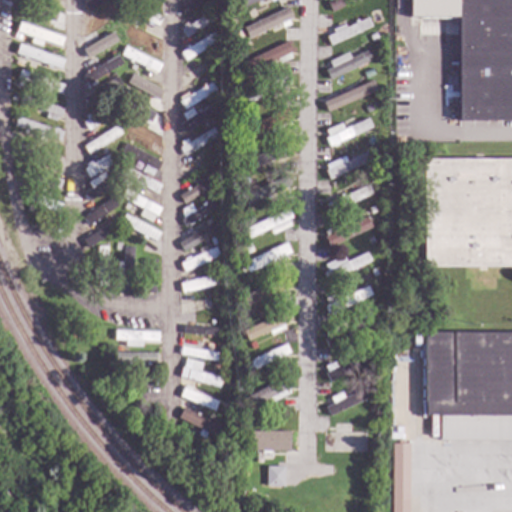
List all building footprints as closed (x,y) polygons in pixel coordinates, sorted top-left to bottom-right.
[(19,0),(62,14),(59,24),(50,21),(49,24),(44,22),(45,19),(21,11),(19,18),(13,17),(19,0)] [(105,0),(87,12),(82,4),(88,0),(105,0)] [(157,0),(157,2),(155,2),(153,8),(136,0),(157,0)] [(206,0),(184,13),(180,6),(190,0),(206,0)] [(266,0),(238,0),(242,9),(266,0)] [(355,0),(328,13),(324,5),(327,3),(325,0),(355,0)] [(511,0),(511,120),(456,120),(456,71),(443,71),(443,0),(511,0)] [(160,18),(156,27),(154,26),(151,33),(139,27),(141,21),(135,18),(135,20),(132,19),(133,17),(125,13),(130,3),(160,18)] [(122,16),(86,37),(81,28),(87,25),(86,22),(89,21),(90,22),(116,7),(122,16)] [(286,8),(290,18),(246,38),(241,28),(286,8)] [(215,20),(184,38),(179,30),(181,28),(180,26),(185,23),(186,26),(211,12),(215,20)] [(370,27),(328,46),(324,37),(332,33),(331,30),(342,25),(344,28),(366,18),(370,27)] [(62,37),(59,48),(14,33),(18,22),(62,37)] [(160,41),(152,57),(139,51),(142,44),(130,38),(130,39),(127,38),(127,37),(122,34),(126,25),(160,41)] [(112,33),(115,30),(120,39),(92,56),(86,59),(81,51),(87,47),(85,44),(97,37),(99,40),(108,35),(104,30),(109,28),(112,33)] [(219,40),(184,61),(179,53),(186,49),(185,47),(189,44),(190,46),(214,32),(219,40)] [(377,40),(370,43),(368,36),(374,33),(377,40)] [(291,52),(288,54),(290,58),(277,65),(275,60),(248,73),(243,62),(285,41),(291,52)] [(62,59),(59,70),(50,67),(49,69),(45,68),(46,65),(26,58),(25,61),(21,59),(22,57),(14,54),(17,44),(62,59)] [(159,64),(155,73),(153,72),(152,75),(141,70),(141,67),(131,62),(130,64),(128,63),(127,59),(118,55),(122,46),(159,64)] [(117,54),(111,58),(108,52),(113,49),(117,54)] [(215,54),(210,57),(207,52),(212,49),(215,54)] [(372,60),(327,81),(323,71),(329,68),(326,61),(345,52),(348,58),(367,49),(372,60)] [(121,64),(86,85),(81,76),(85,73),(84,71),(91,67),(92,70),(116,55),(121,64)] [(218,64),(183,84),(179,78),(185,75),(181,67),(194,60),(198,67),(199,66),(198,64),(205,59),(207,62),(214,57),(218,64)] [(22,62),(20,67),(12,64),(14,59),(22,62)] [(62,85),(59,94),(48,91),(48,93),(37,90),(38,86),(23,81),(21,88),(14,85),(19,70),(62,85)] [(159,89),(155,98),(119,80),(123,71),(159,89)] [(251,80),(245,83),(242,77),(248,74),(251,80)] [(289,84),(247,104),(243,96),(285,76),(289,84)] [(120,85),(87,106),(82,99),(90,94),(88,91),(92,89),(93,91),(115,77),(120,85)] [(218,89),(184,110),(178,101),(181,100),(179,97),(187,92),(189,95),(203,87),(202,85),(204,84),(206,86),(214,81),(218,89)] [(364,96),(326,113),(323,105),(360,87),(364,96)] [(62,109),(59,118),(56,117),(54,122),(44,118),(45,113),(17,103),(20,94),(62,109)] [(220,100),(216,102),(212,97),(216,94),(220,100)] [(160,114),(156,122),(150,119),(148,122),(145,120),(146,117),(126,108),(129,100),(160,114)] [(118,111),(86,131),(81,122),(85,119),(83,116),(95,109),(97,113),(113,103),(118,111)] [(217,112),(182,133),(178,125),(184,121),(180,114),(190,108),(194,115),(212,104),(217,112)] [(373,110),(366,113),(363,107),(370,104),(373,110)] [(289,120),(287,121),(289,125),(270,135),(268,130),(247,140),(242,129),(284,109),(289,120)] [(61,133),(58,141),(45,137),(43,142),(37,140),(39,135),(26,131),(25,134),(22,133),(23,130),(13,127),(16,118),(61,133)] [(370,128),(327,148),(323,139),(326,137),(324,131),(339,124),(342,129),(366,118),(370,128)] [(160,138),(156,147),(119,129),(123,120),(160,138)] [(120,135),(86,155),(81,147),(87,143),(86,141),(90,138),(91,141),(115,127),(120,135)] [(218,136),(183,157),(177,148),(181,146),(179,142),(186,139),(188,142),(213,128),(218,136)] [(374,143),(368,146),(365,139),(371,136),(374,143)] [(57,158),(54,167),(43,163),(42,166),(37,165),(39,161),(10,151),(13,142),(57,158)] [(161,161),(156,172),(153,170),(150,178),(138,172),(142,165),(118,153),(123,143),(161,161)] [(288,152),(286,153),(289,159),(270,168),(267,162),(246,172),(242,163),(284,143),(288,152)] [(119,159),(87,178),(82,169),(85,168),(83,165),(90,161),(91,163),(114,150),(119,159)] [(219,160),(184,181),(179,172),(185,168),(184,165),(186,164),(188,166),(214,150),(219,160)] [(370,161),(327,181),(322,171),(325,170),(323,165),(342,156),(345,161),(365,151),(370,161)] [(511,267),(422,267),(423,158),(511,158),(511,267)] [(61,181),(58,190),(16,175),(19,166),(61,181)] [(160,184),(155,194),(118,176),(123,167),(160,184)] [(375,176),(369,179),(366,172),(372,169),(375,176)] [(118,181),(86,200),(82,194),(90,189),(86,183),(103,173),(105,178),(113,173),(118,181)] [(247,183),(242,186),(238,179),(244,176),(247,183)] [(289,185),(285,187),(288,192),(270,201),(268,195),(247,205),(242,196),(285,176),(289,185)] [(212,187),(183,205),(179,198),(208,181),(212,187)] [(370,194),(328,214),(323,204),(365,185),(370,194)] [(115,194),(109,197),(106,193),(112,189),(115,194)] [(160,207),(155,217),(153,216),(150,223),(137,217),(140,210),(118,199),(123,189),(160,207)] [(61,204),(58,214),(51,212),(50,214),(47,213),(48,210),(23,202),(26,192),(61,204)] [(120,204),(85,224),(82,218),(116,198),(120,204)] [(216,208),(183,227),(179,220),(182,219),(180,210),(189,204),(194,212),(200,208),(200,204),(203,202),(205,204),(211,200),(216,208)] [(375,211),(369,214),(367,209),(372,206),(375,211)] [(252,213),(245,216),(242,210),(249,207),(252,213)] [(290,219),(286,220),(289,226),(269,236),(266,230),(247,239),(242,230),(286,209),(290,219)] [(158,231),(154,242),(146,238),(145,240),(140,237),(141,235),(118,224),(123,214),(158,231)] [(370,228),(327,248),(322,237),(325,236),(323,231),(342,222),(344,227),(365,217),(370,228)] [(118,230),(86,248),(81,239),(87,236),(85,233),(88,232),(90,234),(112,220),(118,230)] [(218,231),(183,252),(178,243),(213,222),(218,231)] [(216,243),(211,245),(208,240),(213,237),(216,243)] [(289,253),(246,274),(245,272),(240,274),(236,266),(284,243),(289,253)] [(106,287),(96,287),(96,278),(92,278),(92,272),(95,272),(96,247),(106,247),(106,287)] [(132,247),(130,296),(119,295),(119,287),(113,287),(114,261),(121,261),(121,247),(132,247)] [(205,252),(214,247),(218,256),(183,272),(179,264),(183,262),(182,259),(188,256),(189,259),(199,255),(197,250),(203,247),(205,252)] [(369,261),(326,282),(322,273),(325,271),(322,265),(342,255),(345,262),(365,253),(369,261)] [(154,294),(144,294),(144,259),(155,260),(154,294)] [(378,274),(370,277),(367,271),(375,268),(378,274)] [(222,283),(180,294),(178,284),(222,273),(222,283)] [(288,286),(245,307),(240,296),(283,276),(288,286)] [(249,286),(244,288),(240,281),(246,279),(249,286)] [(369,296),(327,316),(322,306),(325,305),(323,299),(342,290),(345,296),(365,286),(369,296)] [(215,311),(180,317),(179,306),(213,300),(215,311)] [(369,313),(363,316),(360,311),(366,308),(369,313)] [(288,318),(248,337),(244,329),(284,310),(288,318)] [(369,328),(326,349),(322,340),(324,338),(322,332),(341,323),(344,329),(365,319),(369,328)] [(218,329),(217,337),(180,335),(181,327),(218,329)] [(156,332),(156,342),(140,341),(140,348),(123,347),(123,341),(111,340),(112,331),(156,332)] [(511,441),(438,441),(438,416),(423,416),(423,332),(511,332),(511,441)] [(215,347),(213,353),(218,354),(217,363),(178,355),(179,347),(183,347),(185,341),(215,347)] [(287,353),(245,372),(241,364),(283,344),(287,353)] [(158,363),(118,363),(118,353),(158,353),(158,363)] [(369,362),(326,382),(322,373),(328,370),(326,368),(333,365),(334,367),(364,353),(369,362)] [(198,370),(197,372),(219,378),(217,388),(177,377),(180,367),(187,369),(188,367),(198,370)] [(288,387),(285,389),(288,394),(269,403),(266,398),(245,408),(240,399),(284,377),(288,387)] [(367,383),(362,385),(359,379),(363,377),(367,383)] [(190,388),(189,391),(216,401),(212,411),(178,397),(181,388),(182,388),(184,385),(190,388)] [(368,396),(326,416),(322,408),(364,388),(368,396)] [(189,413),(191,411),(194,412),(193,415),(205,421),(208,415),(220,421),(217,427),(219,428),(215,437),(177,418),(181,409),(189,413)] [(259,421),(250,425),(247,417),(256,414),(259,421)] [(231,424),(229,431),(222,430),(224,423),(231,424)] [(287,432),(246,432),(246,451),(286,452),(287,432)] [(406,511),(389,511),(390,444),(407,444),(406,511)] [(281,468),(263,468),(263,487),(281,487),(281,468)]
